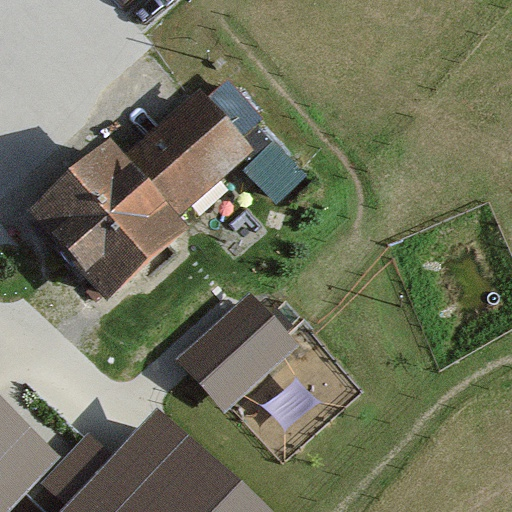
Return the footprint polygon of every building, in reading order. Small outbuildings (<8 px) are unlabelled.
[(133,67),(202,12),(191,0),(112,0),(92,16),(133,67)] [(115,137),(34,207),(113,297),(197,224),(186,212),(259,148),(207,88),(130,154),(115,137)] [(292,344),(251,300),(184,361),(225,405),(292,344)] [(0,509),(49,458),(0,412),(0,509)] [(256,511),(158,421),(74,511),(256,511)]
